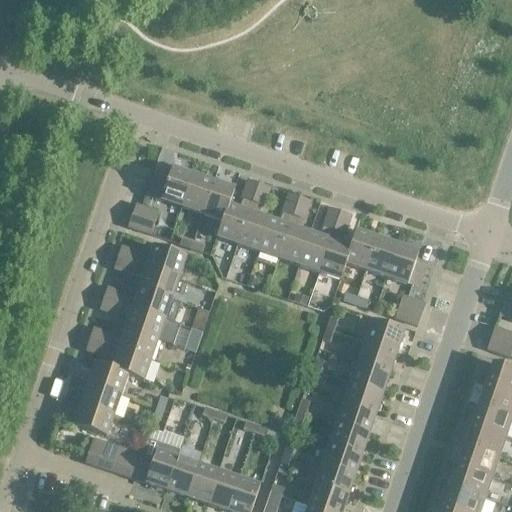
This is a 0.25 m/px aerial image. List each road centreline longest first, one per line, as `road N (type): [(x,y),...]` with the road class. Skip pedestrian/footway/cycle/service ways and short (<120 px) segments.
road 1 (residential): [(139,119),(4,511)]
road 2 (residential): [(486,238),(139,119)]
road 3 (residential): [(392,511),(486,238)]
road 4 (residential): [(139,119),(8,72)]
